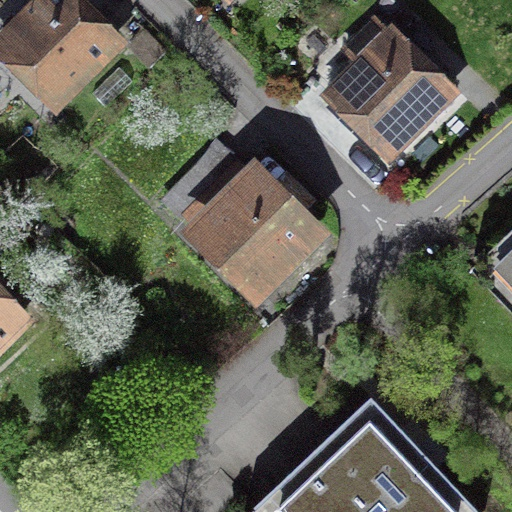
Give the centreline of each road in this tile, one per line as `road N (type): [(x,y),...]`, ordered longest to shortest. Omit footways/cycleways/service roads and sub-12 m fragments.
road 1 (residential): [(134,0),(381,249)]
road 2 (residential): [(136,511),(372,278)]
road 3 (residential): [(511,429),(372,278)]
road 4 (residential): [(381,249),(435,220),(511,147)]
